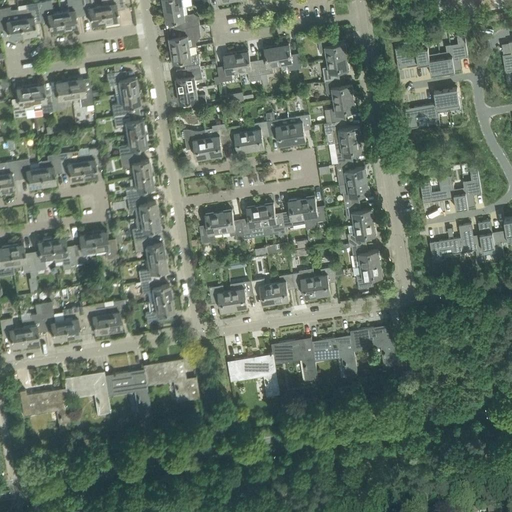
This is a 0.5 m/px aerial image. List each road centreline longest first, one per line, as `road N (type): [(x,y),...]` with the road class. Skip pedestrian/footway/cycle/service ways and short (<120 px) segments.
road 1 (tertiary): [(511,394),(0,484)]
road 2 (tertiary): [(0,497),(511,409)]
road 3 (residential): [(147,27),(8,48),(12,73),(151,52)]
road 4 (residential): [(172,173),(302,151),(307,182),(177,204)]
road 5 (residential): [(408,300),(363,21)]
road 6 (residential): [(317,0),(217,13),(221,40),(363,21)]
road 7 (residential): [(0,204),(98,188),(103,215),(0,231)]
road 8 (residential): [(199,334),(408,300)]
road 9 (residential): [(0,367),(199,334)]
road 10 (residential): [(199,334),(177,204)]
road 11 (residential): [(172,173),(151,52)]
